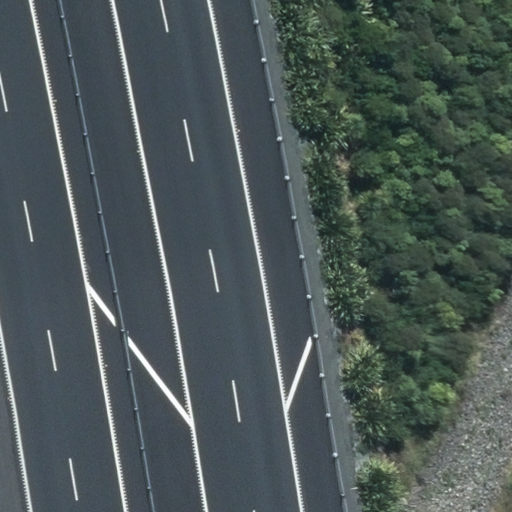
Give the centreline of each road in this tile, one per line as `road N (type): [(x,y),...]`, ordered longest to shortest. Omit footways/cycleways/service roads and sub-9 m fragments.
road 1 (motorway): [(157,0),(250,511)]
road 2 (motorway): [(70,511),(0,126)]
